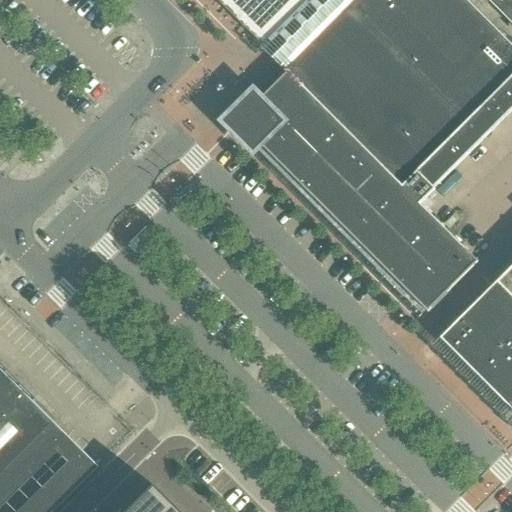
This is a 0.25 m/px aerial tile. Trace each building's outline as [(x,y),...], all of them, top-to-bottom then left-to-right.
[(215,0),(239,23),(258,42),(263,48),(269,42),(310,0),(215,0)] [(352,0),(290,63),(284,69),(288,73),(256,105),(256,106),(252,116),(251,123),(252,130),(255,138),(254,140),(351,236),(427,313),(478,263),(420,205),(435,190),(434,189),(511,110),(511,46),(465,0),(352,0)] [(511,0),(486,0),(501,15),(511,4),(511,0)] [(511,4),(501,15),(511,25),(511,4)] [(128,247),(136,255),(156,235),(148,227),(128,247)] [(511,267),(498,282),(511,296),(511,267)] [(511,296),(498,282),(440,340),(511,411),(511,296)] [(0,511),(52,511),(97,468),(52,422),(52,421),(20,389),(19,390),(9,379),(0,370),(0,511)] [(179,511),(155,488),(130,511),(179,511)]
